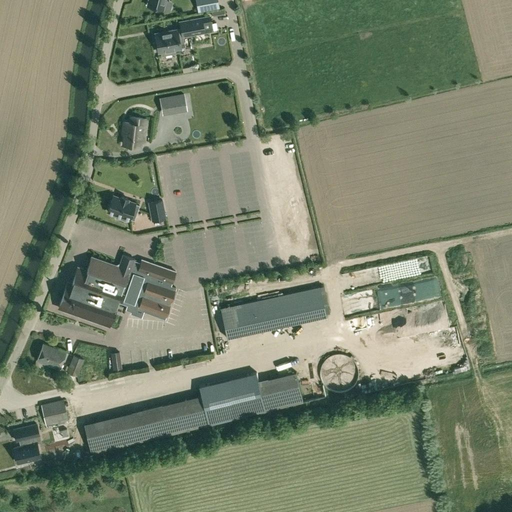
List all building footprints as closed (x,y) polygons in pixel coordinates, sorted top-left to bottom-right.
[(148,0),(147,6),(163,10),(165,0),(148,0)] [(216,0),(196,0),(199,11),(218,8),(216,0)] [(181,30),(155,34),(159,51),(161,51),(162,56),(175,53),(174,48),(185,46),(183,35),(212,30),(210,16),(180,22),(181,30)] [(178,95),(166,97),(168,111),(181,109),(178,95)] [(124,144),(139,146),(141,129),(143,129),(144,118),(131,117),(131,123),(124,122),(123,133),(125,134),(124,144)] [(107,211),(116,214),(115,217),(126,221),(127,218),(129,219),(129,218),(134,220),(139,205),(135,204),(135,203),(127,200),(128,199),(121,196),(120,198),(113,195),(107,211)] [(162,200),(149,203),(152,220),(165,218),(162,200)] [(194,270),(205,268),(199,232),(189,234),(190,241),(182,243),(187,267),(193,266),(194,270)] [(90,319),(96,321),(95,322),(96,322),(102,323),(101,324),(102,324),(108,326),(107,326),(108,327),(117,302),(127,306),(125,310),(131,312),(130,313),(142,318),(144,312),(165,319),(176,288),(175,288),(170,286),(171,283),(175,271),(142,259),(140,262),(134,260),(135,259),(123,255),(120,265),(117,266),(116,265),(91,256),(86,271),(77,268),(78,268),(77,267),(71,283),(71,285),(71,286),(66,285),(59,305),(59,306),(63,308),(62,311),(63,311),(63,310),(71,313),(71,314),(72,314),(72,313),(78,315),(77,316),(78,316),(78,315),(84,317),(83,318),(84,318),(84,317),(90,319),(89,320),(90,320),(90,319)] [(398,306),(432,301),(430,288),(434,288),(432,279),(341,291),(345,316),(391,309),(391,313),(399,312),(398,306)] [(241,303),(221,308),(227,338),(247,334),(326,316),(320,286),(241,303)] [(425,304),(427,317),(417,318),(418,322),(444,318),(441,301),(425,304)] [(146,329),(146,321),(129,321),(129,329),(146,329)] [(59,369),(65,352),(43,343),(36,361),(59,369)] [(119,352),(111,353),(114,369),(121,368),(119,352)] [(342,354),(339,353),(336,354),(334,354),(331,355),(328,357),(326,359),(324,362),(322,365),(321,368),(320,372),(321,376),(321,379),(323,382),(325,385),(328,388),(331,390),(335,391),(339,392),(342,392),(345,391),(352,387),(354,385),(356,383),(357,380),(358,376),(359,373),(358,370),(358,366),(356,363),(355,361),(353,359),(351,357),(349,356),(346,355),(344,354),(342,354)] [(67,372),(77,376),(84,359),(73,355),(67,372)] [(297,372),(260,381),(267,410),(304,401),(297,372)] [(242,408),(251,406),(245,380),(237,382),(242,408)] [(84,423),(91,452),(208,423),(201,394),(84,423)] [(46,425),(68,420),(63,399),(41,405),(46,425)] [(33,436),(39,435),(36,423),(13,429),(16,440),(21,439),(22,445),(14,447),(17,463),(40,457),(36,442),(35,442),(33,436)]
